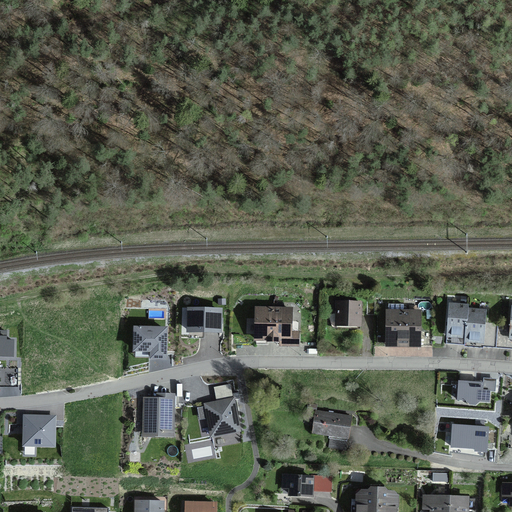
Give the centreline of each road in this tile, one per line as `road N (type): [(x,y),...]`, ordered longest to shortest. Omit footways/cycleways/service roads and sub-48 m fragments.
road 1 (residential): [(0,405),(239,365),(511,370)]
road 2 (track): [(511,274),(165,276),(0,305)]
